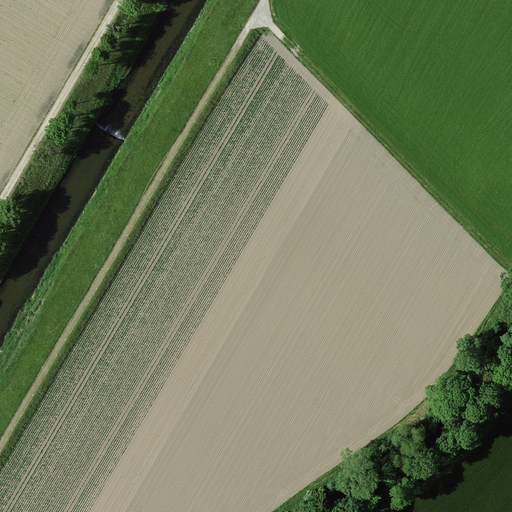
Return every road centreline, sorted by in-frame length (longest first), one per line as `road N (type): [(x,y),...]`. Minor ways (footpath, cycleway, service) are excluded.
road 1 (track): [(0,450),(158,185)]
road 2 (track): [(0,203),(119,0)]
road 3 (track): [(265,0),(158,185)]
